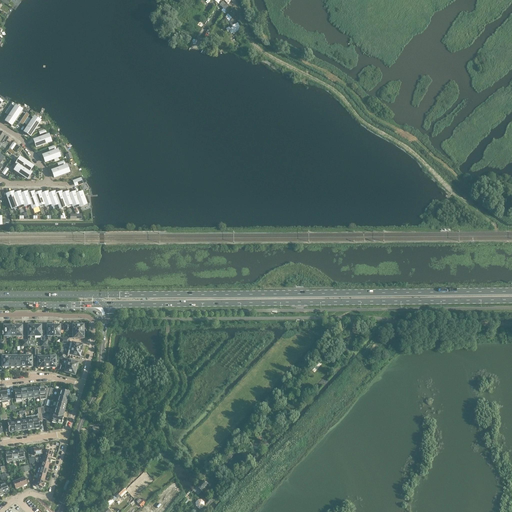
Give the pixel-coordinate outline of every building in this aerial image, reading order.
[(228,7),(223,2),(220,5),(225,10),(228,7)] [(225,24),(232,18),(229,15),(228,16),(227,15),(226,17),(227,18),(222,22),(225,24)] [(241,29),(238,23),(226,29),(228,32),(230,31),(231,34),(241,29)] [(21,111),(16,107),(7,120),(8,121),(7,123),(11,126),(21,111)] [(30,136),(40,121),(34,118),(25,131),(27,132),(26,134),(30,136)] [(0,133),(0,132),(0,144),(1,144),(3,141),(6,142),(9,138),(0,133)] [(36,147),(51,142),(48,135),(35,140),(36,142),(34,143),(36,147)] [(45,163),(60,157),(57,151),(44,155),(45,157),(43,158),(45,163)] [(20,158),(16,164),(18,165),(29,172),(31,170),(29,169),(31,166),(20,158)] [(31,173),(18,165),(14,170),(26,178),(28,175),(29,176),(31,173)] [(54,178),(69,172),(66,166),(53,171),(54,172),(52,173),(54,178)] [(14,195),(13,194),(12,195),(11,193),(6,195),(12,209),(18,207),(14,195)] [(24,205),(20,195),(20,194),(19,195),(18,193),(14,195),(18,207),(24,205)] [(31,205),(27,195),(27,194),(25,195),(25,193),(20,195),(24,205),(25,207),(31,205)] [(39,207),(34,195),(34,194),(32,195),(32,193),(27,195),(31,205),(32,209),(39,207)] [(46,207),(41,195),(41,194),(39,195),(39,193),(34,195),(39,207),(40,209),(46,207)] [(51,205),(48,195),(48,194),(46,195),(46,193),(41,195),(46,207),(51,205)] [(58,205),(55,195),(55,194),(53,195),(53,193),(48,195),(51,205),(52,207),(58,205)] [(62,195),(61,194),(60,195),(59,193),(55,195),(58,205),(60,209),(66,207),(62,195)] [(72,205),(69,195),(68,194),(67,195),(66,193),(62,195),(66,207),(72,205)] [(79,205),(75,195),(75,194),(74,195),(73,193),(69,195),(72,205),(73,207),(79,205)] [(75,195),(79,205),(80,207),(86,205),(82,195),(82,194),(80,195),(80,193),(75,195)] [(84,332),(84,329),(83,329),(83,325),(82,324),(81,324),(80,325),(76,325),(76,326),(69,326),(69,325),(65,325),(66,332),(69,332),(69,329),(72,329),(72,333),(84,332)] [(27,336),(28,339),(27,340),(25,340),(26,347),(29,347),(35,347),(35,340),(31,340),(31,339),(32,339),(32,337),(35,337),(35,325),(31,325),(31,326),(28,326),(28,336),(27,336)] [(82,352),(82,348),(83,345),(71,343),(70,349),(82,352)] [(81,355),(82,352),(70,349),(69,355),(80,357),(80,355),(81,355)] [(58,367),(59,360),(56,360),(56,355),(50,355),(50,356),(50,361),(49,361),(49,363),(50,364),(50,368),(56,368),(56,366),(58,367)] [(26,364),(26,367),(32,367),(32,365),(35,365),(35,359),(32,359),(32,356),(26,356),(26,361),(25,361),(25,363),(26,364)] [(65,366),(77,370),(78,367),(77,366),(78,363),(67,360),(65,366)] [(76,373),(77,370),(65,366),(64,372),(75,375),(75,373),(76,373)] [(58,397),(67,399),(68,399),(69,397),(68,396),(69,392),(66,391),(66,392),(60,390),(58,397)] [(67,402),(67,399),(58,397),(56,403),(66,406),(66,405),(67,405),(67,403),(67,402)] [(65,406),(66,406),(56,403),(54,409),(64,411),(65,409),(66,409),(66,407),(65,406)] [(38,429),(39,428),(38,422),(42,421),(41,414),(40,408),(37,409),(38,415),(37,415),(38,419),(32,420),(33,429),(35,429),(36,429),(38,429)] [(64,412),(64,411),(54,409),(53,413),(50,413),(62,417),(63,415),(64,414),(64,412)] [(63,417),(62,417),(50,413),(48,418),(52,419),(51,421),(52,421),(52,422),(55,423),(56,422),(61,423),(62,422),(62,421),(62,419),(63,417)] [(44,454),(45,450),(42,451),(42,450),(41,451),(40,448),(37,448),(33,449),(34,456),(39,455),(39,456),(41,455),(42,455),(42,454),(44,454)] [(43,457),(50,459),(52,453),(52,452),(49,451),(48,451),(45,450),(44,454),(43,457)] [(49,464),(42,462),(40,462),(38,467),(40,468),(47,470),(49,464)] [(47,470),(40,468),(38,467),(37,470),(39,470),(38,474),(46,476),(47,470)] [(18,480),(21,487),(27,484),(25,481),(26,481),(25,478),(24,478),(18,480)] [(44,481),(37,479),(34,478),(32,482),(36,483),(35,485),(36,486),(38,487),(38,486),(42,488),(42,487),(43,487),(44,484),(43,484),(44,481)] [(15,489),(21,487),(18,480),(13,482),(15,489)] [(203,481),(199,485),(204,489),(207,484),(203,481)] [(0,484),(0,488),(3,495),(5,493),(6,494),(8,493),(8,492),(9,492),(6,487),(7,486),(6,484),(5,484),(5,483),(4,483),(0,484)] [(120,495),(122,496),(127,491),(123,488),(113,498),(115,500),(120,495)]
